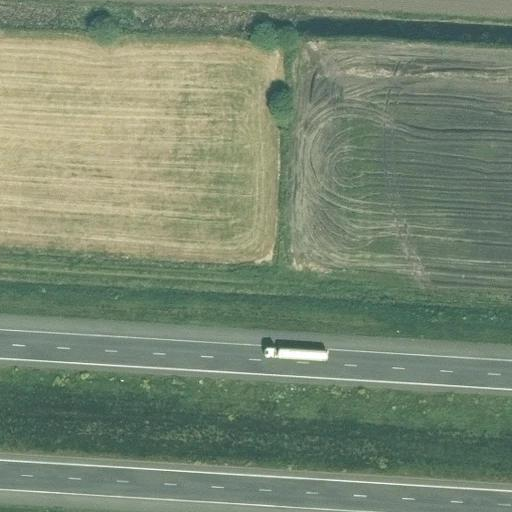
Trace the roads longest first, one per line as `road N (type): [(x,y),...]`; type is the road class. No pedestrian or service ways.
road 1 (motorway): [(511,376),(0,345)]
road 2 (motorway): [(0,473),(511,502)]
